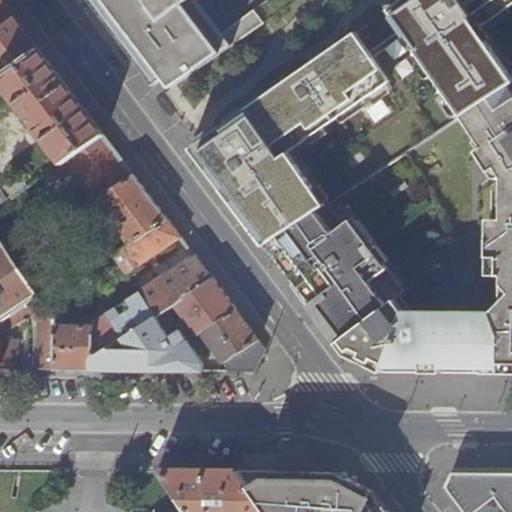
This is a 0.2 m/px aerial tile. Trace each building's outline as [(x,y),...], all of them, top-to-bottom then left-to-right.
[(0,0),(0,74),(3,78),(41,51),(2,0),(0,0)] [(89,0),(155,84),(164,77),(172,87),(265,23),(258,12),(223,36),(196,0),(89,0)] [(444,105),(455,121),(511,84),(477,29),(511,5),(511,0),(403,0),(387,12),(449,100),(444,105)] [(355,34),(194,147),(267,244),(326,205),(291,153),(389,84),(355,34)] [(0,82),(61,163),(104,135),(41,51),(3,78),(0,80),(0,82)] [(347,355),(380,372),(511,372),(511,84),(462,117),(476,139),(470,143),(492,179),(501,179),(500,220),(487,219),(487,276),(501,276),(500,302),(491,311),(412,310),(400,296),(337,343),(347,355)] [(96,201),(135,176),(104,135),(61,163),(28,186),(36,197),(63,178),(60,174),(71,166),(96,201)] [(129,245),(168,220),(135,176),(96,201),(129,245)] [(296,282),(293,285),(337,343),(400,296),(407,291),(353,221),(345,226),(328,204),(326,205),(267,244),(296,282)] [(126,274),(182,237),(168,220),(129,245),(114,255),(126,274)] [(0,321),(39,295),(0,239),(0,321)] [(174,306),(214,280),(197,257),(93,323),(93,325),(56,325),(56,369),(92,370),(93,359),(156,318),(174,306)] [(267,350),(214,280),(174,306),(201,341),(205,338),(230,371),(256,372),(267,350)] [(56,369),(56,325),(55,319),(39,295),(0,321),(0,328),(7,328),(32,313),(39,323),(39,360),(27,360),(27,370),(56,369)] [(170,339),(156,318),(93,359),(92,370),(203,371),(204,364),(189,341),(187,342),(181,331),(170,339)] [(0,337),(0,368),(16,369),(17,338),(0,337)] [(265,511),(237,472),(160,470),(189,511),(265,511)] [(389,511),(373,490),(338,472),(237,472),(265,511),(389,511)] [(511,511),(511,473),(452,473),(446,487),(464,511),(511,511)]
